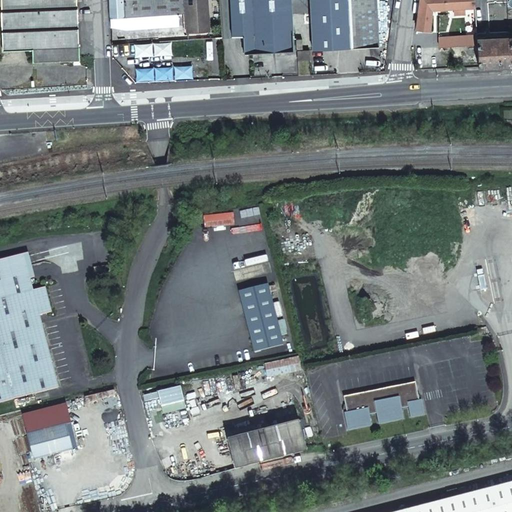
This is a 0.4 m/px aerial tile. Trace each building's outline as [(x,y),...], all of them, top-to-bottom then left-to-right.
[(0,0),(0,11),(2,11),(4,49),(34,48),(34,62),(81,60),(78,0),(0,0)] [(114,0),(114,17),(182,13),(187,12),(188,31),(210,30),(207,0),(114,0)] [(231,0),(233,34),(244,34),(245,51),(293,49),(291,0),(231,0)] [(349,0),(311,0),(313,47),(351,45),(349,0)] [(349,0),(351,45),(379,44),(376,0),(349,0)] [(465,6),(475,6),(474,0),(420,0),(417,30),(430,31),(433,7),(453,7),(453,13),(465,13),(465,6)] [(183,27),(182,13),(114,17),(114,30),(183,27)] [(437,44),(477,42),(477,39),(476,32),(436,34),(437,44)] [(511,64),(510,38),(477,39),(477,42),(478,66),(511,64)] [(298,51),(299,62),(309,61),(309,50),(298,51)] [(0,400),(53,387),(35,315),(48,312),(41,286),(29,289),(20,254),(0,259),(0,400)] [(266,284),(237,291),(252,353),(281,346),(266,284)] [(343,414),(346,431),(370,426),(368,416),(375,415),(377,425),(402,420),(400,410),(407,408),(409,418),(423,415),(420,401),(418,401),(414,384),(342,398),(344,407),(345,413),(346,414),(343,414)] [(63,422),(23,432),(29,457),(69,447),(63,422)] [(302,422),(233,439),(241,468),(310,450),(302,422)] [(29,457),(23,432),(20,432),(27,458),(29,457)] [(511,511),(511,481),(393,511),(511,511)]
